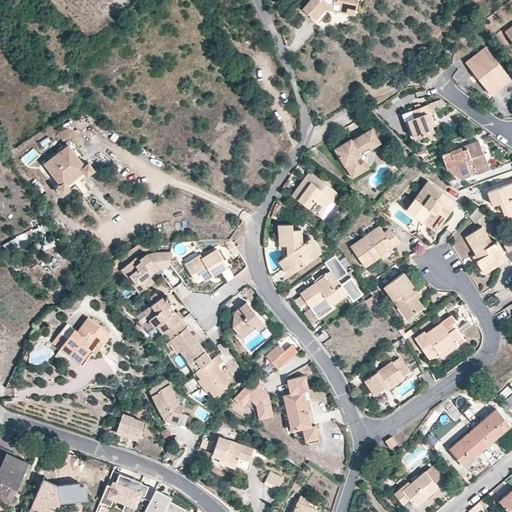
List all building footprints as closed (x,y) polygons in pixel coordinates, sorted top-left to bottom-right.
[(308,0),(302,8),(316,20),(326,9),(355,15),(358,0),(308,0)] [(511,79),(485,46),(465,62),(491,94),(511,79)] [(450,105),(441,98),(428,103),(431,112),(450,105)] [(431,112),(428,103),(421,106),(419,103),(413,105),(414,109),(402,114),(405,121),(408,119),(414,139),(427,134),(428,138),(430,138),(431,138),(432,138),(433,136),(432,132),(435,131),(433,126),(428,113),(431,112)] [(436,125),(431,112),(428,113),(433,126),(436,125)] [(379,140),(370,126),(351,137),(350,135),(333,145),(346,167),(355,162),(351,156),(357,152),(356,149),(365,144),(367,146),(379,140)] [(484,153),(479,140),(450,150),(451,151),(441,154),(447,168),(455,165),(457,170),(468,166),(466,160),(471,159),(470,158),(471,157),(477,173),(477,174),(489,169),(484,153)] [(361,153),(369,149),(367,146),(365,144),(356,149),(358,152),(351,156),(355,162),(346,167),(350,174),(367,164),(361,153)] [(85,165),(68,145),(44,163),(60,184),(57,187),(62,195),(70,188),(67,185),(85,172),(87,176),(95,170),(89,162),(85,165)] [(477,173),(471,157),(470,158),(471,159),(466,160),(468,166),(457,170),(461,179),(472,175),(477,173)] [(339,193),(309,171),(291,195),(321,217),(339,193)] [(67,185),(70,188),(87,176),(85,172),(67,185)] [(511,206),(511,178),(487,188),(492,201),(499,199),(504,210),(511,206)] [(457,202),(428,181),(407,209),(423,221),(431,211),(435,214),(437,212),(446,218),(457,202)] [(474,220),(483,211),(478,206),(469,215),(474,220)] [(279,211),(274,209),(271,217),(277,219),(279,211)] [(322,251),(311,236),(303,242),(302,228),(293,229),(293,223),(278,224),(279,245),(287,245),(287,249),(287,254),(282,257),(293,272),(322,251)] [(47,231),(43,224),(32,229),(36,237),(47,231)] [(384,232),(379,225),(350,246),(365,267),(394,247),(401,242),(395,233),(388,229),(384,232)] [(492,243),(482,226),(465,237),(475,254),(478,259),(476,260),(481,270),(506,255),(497,240),(492,243)] [(36,238),(32,229),(17,236),(21,245),(36,238)] [(21,246),(16,237),(3,243),(7,252),(21,246)] [(236,247),(230,238),(223,239),(230,251),(236,247)] [(228,266),(217,248),(202,257),(200,254),(185,264),(195,280),(202,276),(205,280),(205,281),(228,266)] [(171,251),(158,252),(151,253),(163,268),(169,267),(171,251)] [(331,267),(337,276),(347,269),(335,252),(325,259),(331,267)] [(159,269),(148,254),(147,253),(139,259),(141,261),(137,264),(134,260),(121,270),(139,293),(154,281),(150,276),(159,269)] [(163,268),(151,253),(148,254),(159,269),(163,268)] [(506,255),(481,270),(484,274),(508,259),(506,255)] [(293,272),(282,257),(278,260),(289,275),(293,272)] [(337,276),(331,267),(325,272),(325,273),(300,291),(311,305),(325,295),(331,303),(348,291),(341,281),(337,276)] [(417,286),(403,267),(382,282),(392,296),(397,302),(401,300),(410,312),(423,303),(416,294),(413,289),(417,286)] [(350,275),(341,281),(348,291),(352,297),(362,290),(350,275)] [(382,297),(375,287),(370,291),(373,296),(377,301),(382,297)] [(171,306),(158,290),(151,296),(155,301),(143,311),(149,319),(155,328),(157,326),(163,334),(165,333),(179,321),(173,313),(169,308),(171,306)] [(317,314),(331,303),(325,295),(311,305),(317,314)] [(377,301),(373,296),(365,302),(369,307),(377,301)] [(410,312),(401,300),(397,302),(406,315),(410,312)] [(387,307),(381,301),(378,303),(383,309),(387,307)] [(265,324),(247,302),(234,312),(233,327),(243,337),(256,326),(258,329),(265,324)] [(182,319),(175,311),(173,313),(179,321),(180,320),(182,319)] [(447,329),(444,325),(451,320),(454,318),(450,312),(425,331),(423,329),(414,336),(430,358),(438,352),(437,350),(453,338),(454,337),(458,343),(464,338),(454,324),(447,329)] [(110,334),(88,317),(77,330),(75,328),(74,328),(67,338),(60,332),(52,342),(80,364),(91,349),(87,347),(96,335),(101,339),(93,351),(96,353),(104,342),(110,334)] [(180,320),(179,321),(165,333),(170,340),(173,338),(182,350),(179,352),(194,372),(195,372),(211,360),(180,320)] [(454,324),(451,320),(444,325),(447,329),(454,324)] [(149,329),(142,322),(139,325),(149,334),(152,332),(150,330),(149,329)] [(458,343),(454,337),(453,338),(437,350),(438,352),(440,355),(458,343)] [(182,350),(173,338),(170,340),(168,341),(177,353),(179,352),(182,350)] [(285,350),(279,344),(266,356),(278,369),(284,363),(278,357),(285,350)] [(393,348),(391,345),(387,348),(391,353),(391,352),(393,355),(396,353),(394,351),(393,348)] [(230,381),(219,365),(224,361),(218,354),(211,360),(195,372),(200,378),(209,390),(214,396),(226,387),(224,385),(230,381)] [(410,371),(399,357),(393,362),(392,360),(378,370),(378,371),(364,380),(375,395),(383,389),(388,385),(390,388),(402,379),(404,378),(403,376),(410,371)] [(254,374),(232,396),(241,406),(250,397),(256,403),(259,417),(273,414),(269,392),(261,385),(264,383),(254,374)] [(289,382),(292,394),(304,391),(311,389),(308,377),(289,382)] [(209,390),(200,378),(197,380),(207,392),(209,390)] [(180,403),(167,379),(158,383),(159,387),(153,391),(154,394),(152,395),(165,421),(178,424),(184,404),(180,403)] [(311,426),(304,391),(292,394),(284,395),(291,430),(305,427),(311,426)] [(455,398),(453,393),(447,397),(450,402),(455,398)] [(511,394),(502,395),(503,407),(511,405),(511,394)] [(469,423),(450,402),(447,397),(435,410),(433,413),(439,418),(441,415),(439,414),(444,407),(455,420),(462,428),(469,423)] [(483,408),(477,401),(464,411),(470,419),(483,408)] [(510,422),(496,405),(473,424),(487,442),(510,422)] [(144,421),(133,417),(134,416),(123,412),(116,433),(138,440),(144,421)] [(487,442),(473,424),(448,445),(463,462),(487,442)] [(316,425),(311,426),(305,427),(308,442),(319,439),(316,425)] [(398,440),(392,433),(385,438),(390,445),(398,440)] [(254,448),(219,435),(212,455),(219,458),(237,464),(236,466),(247,469),(254,448)] [(29,459),(6,449),(0,446),(0,489),(7,492),(11,483),(17,485),(29,459)] [(237,464),(219,458),(218,462),(235,468),(236,466),(237,464)] [(21,487),(33,461),(29,459),(17,485),(17,486),(21,487)] [(442,475),(431,462),(424,468),(435,481),(442,475)] [(435,481),(424,468),(409,480),(404,473),(395,480),(399,485),(393,491),(402,502),(409,496),(415,504),(439,485),(435,481)] [(144,494),(148,483),(143,481),(143,480),(119,471),(115,481),(117,481),(115,485),(112,484),(107,482),(100,499),(110,503),(112,496),(124,501),(121,509),(129,511),(130,511),(138,492),(144,494)] [(271,471),(267,480),(280,487),(284,478),(271,471)] [(59,497),(86,494),(84,482),(81,483),(80,479),(58,481),(44,475),(33,500),(47,506),(49,501),(60,499),(59,497)] [(17,486),(17,485),(11,483),(7,492),(0,489),(0,494),(12,500),(17,486)] [(170,499),(172,496),(156,488),(144,511),(145,511),(183,511),(186,507),(170,499)] [(511,511),(511,489),(499,501),(508,511),(511,511)] [(315,511),(317,509),(308,506),(311,498),(300,495),(297,502),(293,511),(315,511)] [(488,506),(482,499),(479,502),(483,507),(485,508),(488,506)] [(476,511),(483,507),(479,502),(469,510),(470,511),(476,511)]
